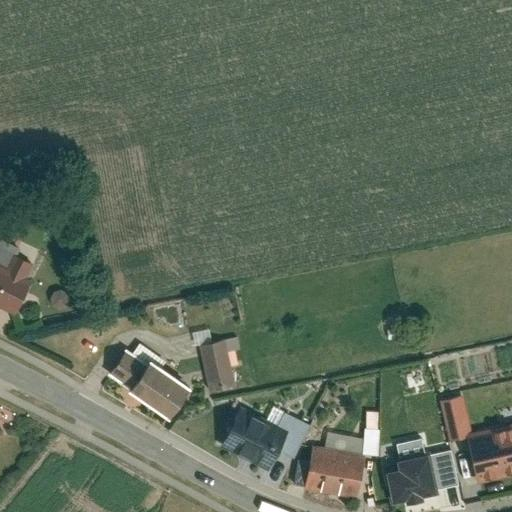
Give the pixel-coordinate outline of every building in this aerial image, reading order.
[(44,253),(6,236),(0,248),(0,304),(16,312),(44,253)] [(207,389),(235,383),(228,351),(241,348),(238,334),(206,341),(204,329),(194,332),(207,389)] [(101,336),(85,359),(145,402),(168,371),(126,340),(119,349),(101,336)] [(419,375),(394,393),(400,402),(425,383),(419,375)] [(425,383),(402,405),(413,415),(435,394),(425,383)] [(215,446),(263,469),(282,431),(234,407),(215,446)] [(511,421),(467,432),(478,483),(511,476),(511,421)] [(366,450),(316,432),(301,474),(351,492),(366,450)] [(448,449),(430,453),(423,437),(396,441),(399,465),(381,467),(386,500),(437,495),(456,485),(448,449)]
